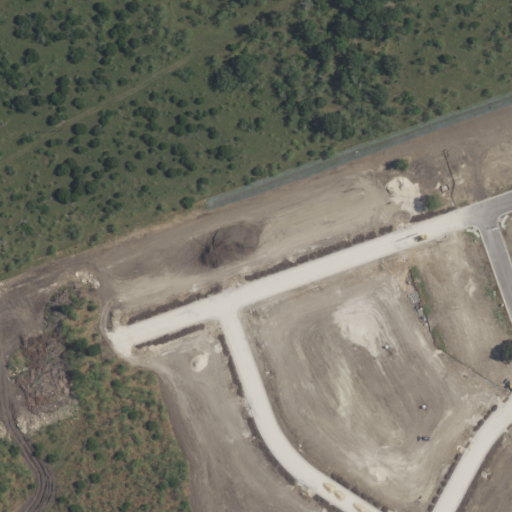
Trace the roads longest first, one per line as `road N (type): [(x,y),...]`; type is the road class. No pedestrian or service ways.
road 1 (residential): [(511,189),(0,371)]
road 2 (residential): [(387,511),(301,454),(266,412),(195,214)]
road 3 (residential): [(104,511),(51,355)]
road 4 (residential): [(429,511),(511,402)]
